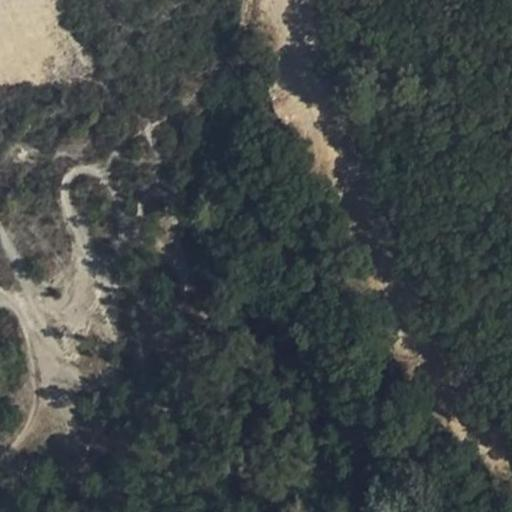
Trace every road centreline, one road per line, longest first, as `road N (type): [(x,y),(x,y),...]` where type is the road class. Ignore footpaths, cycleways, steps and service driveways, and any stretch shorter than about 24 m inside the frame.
road 1 (track): [(274,0),(419,369),(449,413),(511,464)]
road 2 (track): [(0,483),(48,383),(23,313),(0,318)]
